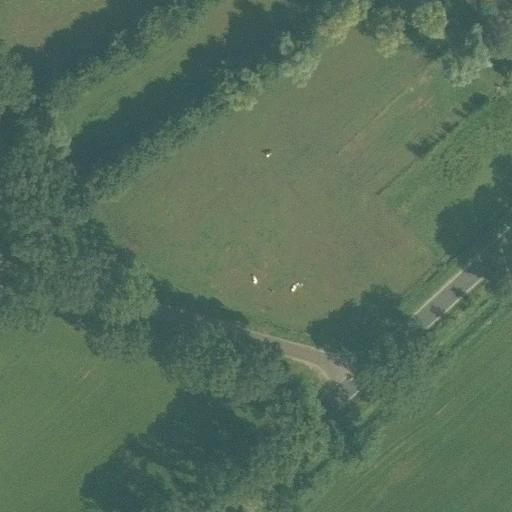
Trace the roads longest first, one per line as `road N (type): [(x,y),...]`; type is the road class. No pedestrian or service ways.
road 1 (unclassified): [(357,371),(0,272)]
road 2 (unclassified): [(205,511),(357,371)]
road 3 (unclassified): [(357,371),(511,234)]
road 4 (unknown): [(0,153),(52,257),(53,287)]
